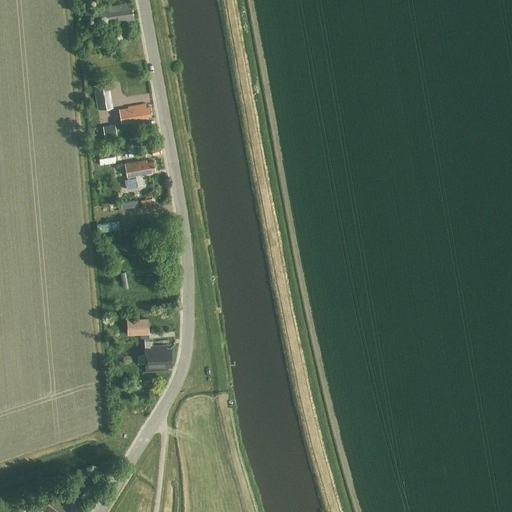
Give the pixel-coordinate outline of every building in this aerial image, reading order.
[(101,11),(103,24),(134,20),(132,4),(109,7),(110,10),(101,11)] [(150,120),(150,117),(153,117),(151,107),(148,108),(147,104),(128,107),(128,108),(119,110),(122,125),(150,120)] [(117,134),(116,127),(104,129),(105,136),(117,134)] [(109,165),(123,162),(122,155),(108,157),(109,165)] [(147,160),(119,165),(121,177),(138,174),(138,175),(152,172),(152,171),(156,170),(154,161),(147,162),(147,160)] [(136,178),(125,180),(126,190),(138,187),(136,178)] [(137,200),(121,203),(122,208),(138,206),(137,200)] [(170,371),(170,368),(173,367),(172,349),(168,349),(168,345),(152,346),(150,346),(150,341),(150,338),(176,337),(176,332),(150,332),(150,319),(128,320),(129,334),(142,334),(142,338),(145,338),(146,372),(170,371)] [(63,491),(68,496),(73,490),(67,485),(63,491)] [(34,501),(48,511),(69,511),(67,511),(70,508),(44,488),(34,501)]
